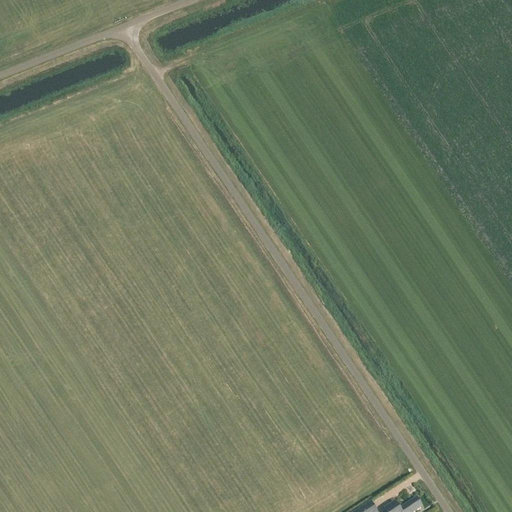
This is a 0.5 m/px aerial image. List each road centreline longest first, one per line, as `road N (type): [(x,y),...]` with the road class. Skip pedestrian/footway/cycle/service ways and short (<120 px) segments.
road 1 (unclassified): [(447,511),(124,25)]
road 2 (unclassified): [(0,75),(124,25)]
